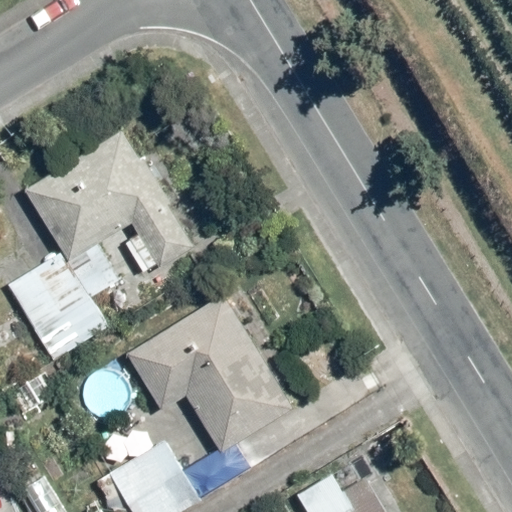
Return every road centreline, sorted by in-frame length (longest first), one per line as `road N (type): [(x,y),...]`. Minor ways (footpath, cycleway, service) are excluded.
road 1 (residential): [(511,430),(250,0)]
road 2 (unknown): [(403,362),(212,511)]
road 3 (residential): [(0,70),(113,0)]
